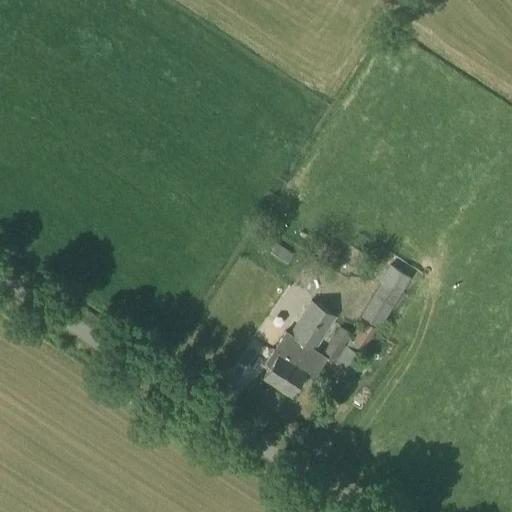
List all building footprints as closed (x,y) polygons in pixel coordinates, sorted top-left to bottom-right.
[(287,263),(292,253),(275,242),(270,252),(287,263)] [(379,328),(410,277),(389,264),(378,281),(380,282),(360,316),(379,328)] [(315,349),(336,316),(310,299),(289,332),(285,330),(264,362),(270,365),(263,377),(291,395),(304,373),(313,378),(326,358),(327,357),(321,353),(315,349)] [(348,373),(376,328),(365,320),(352,341),(349,339),(334,363),(348,373)] [(339,326),(321,353),(327,357),(326,358),(332,362),(351,333),(339,326)]
